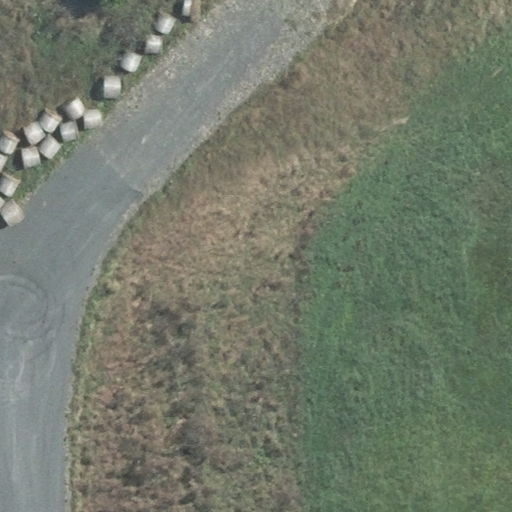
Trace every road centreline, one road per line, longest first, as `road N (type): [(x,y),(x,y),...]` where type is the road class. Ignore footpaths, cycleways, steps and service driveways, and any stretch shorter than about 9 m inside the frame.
road 1 (residential): [(17,316),(31,241),(79,179),(283,0)]
road 2 (residential): [(28,511),(17,316)]
